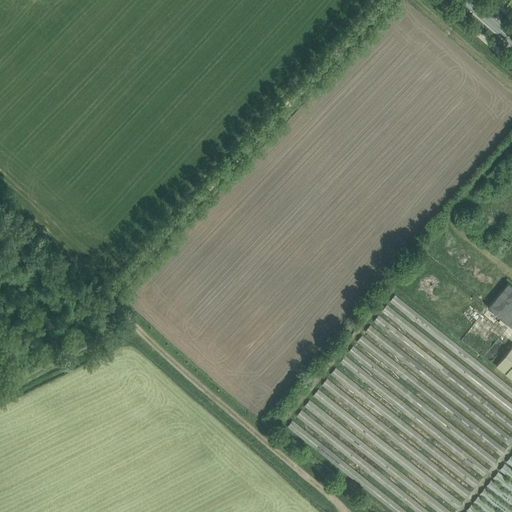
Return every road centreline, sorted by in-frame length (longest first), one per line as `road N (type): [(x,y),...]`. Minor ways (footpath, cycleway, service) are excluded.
road 1 (track): [(104,300),(386,0)]
road 2 (track): [(346,511),(104,300)]
road 3 (track): [(0,394),(135,327)]
road 4 (track): [(104,300),(0,208)]
